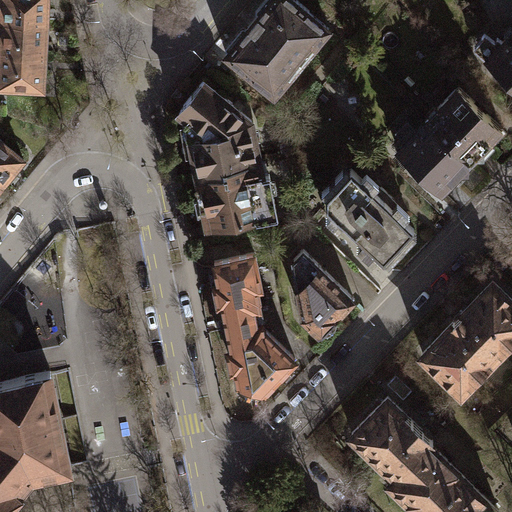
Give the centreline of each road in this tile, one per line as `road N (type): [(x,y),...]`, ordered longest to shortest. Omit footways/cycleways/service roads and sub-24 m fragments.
road 1 (residential): [(204,479),(150,200),(115,170),(74,169),(0,252)]
road 2 (residential): [(269,440),(482,224)]
road 3 (residential): [(211,0),(176,38),(151,45),(123,33),(107,0)]
